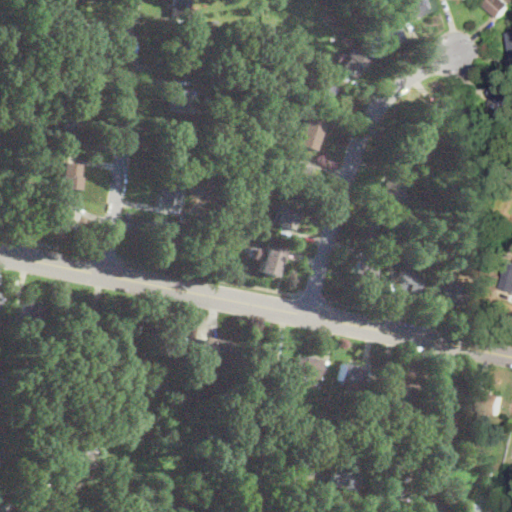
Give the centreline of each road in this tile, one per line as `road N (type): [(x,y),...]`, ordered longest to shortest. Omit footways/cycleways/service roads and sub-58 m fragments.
road 1 (tertiary): [(0,253),(511,357)]
road 2 (residential): [(306,316),(373,108),(407,76),(459,53)]
road 3 (residential): [(104,275),(129,92),(131,0)]
